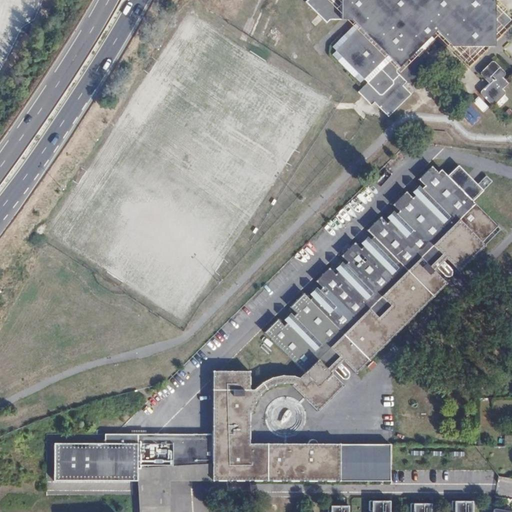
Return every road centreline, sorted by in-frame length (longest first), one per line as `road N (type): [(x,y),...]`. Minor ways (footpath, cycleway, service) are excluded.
road 1 (primary): [(0,214),(140,0)]
road 2 (primary): [(109,0),(0,169)]
